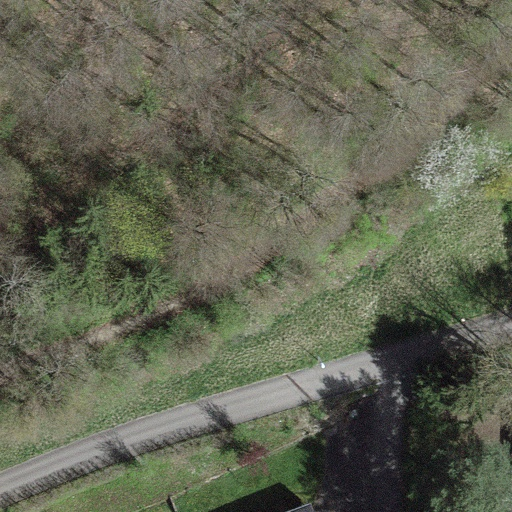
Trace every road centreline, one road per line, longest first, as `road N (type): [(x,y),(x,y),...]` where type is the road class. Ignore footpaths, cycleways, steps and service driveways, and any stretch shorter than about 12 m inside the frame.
road 1 (track): [(0,428),(139,342),(511,55)]
road 2 (residential): [(511,337),(157,445),(0,505)]
